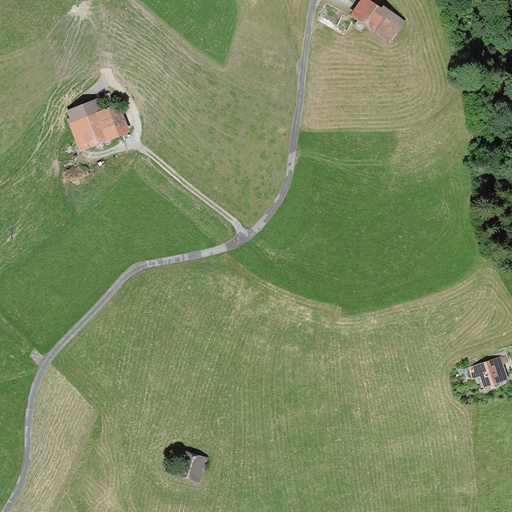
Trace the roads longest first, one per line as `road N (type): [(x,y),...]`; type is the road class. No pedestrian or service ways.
road 1 (track): [(314,0),(288,176),(275,206),(226,247),(133,269),(56,349),(33,392),(26,466),(5,511)]
road 2 (track): [(248,235),(138,143),(139,113),(117,85),(103,82)]
